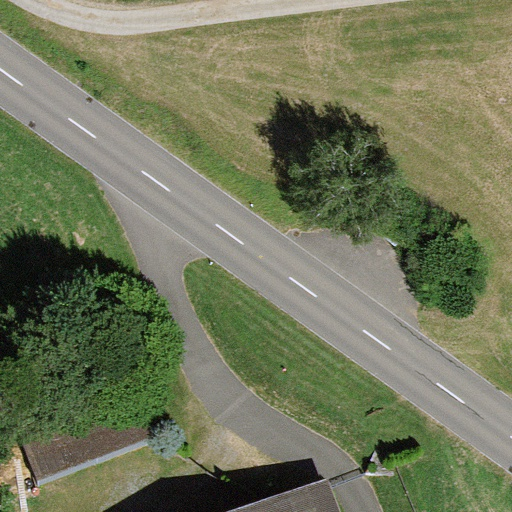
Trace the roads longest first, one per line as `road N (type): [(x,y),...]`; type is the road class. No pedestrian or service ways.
road 1 (tertiary): [(0,73),(511,439)]
road 2 (track): [(42,0),(70,17),(129,21),(301,0)]
